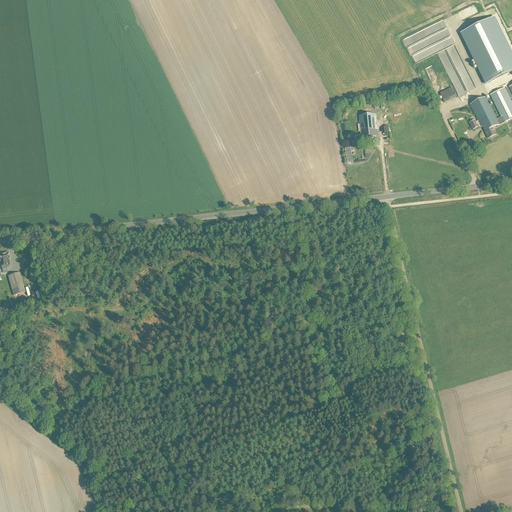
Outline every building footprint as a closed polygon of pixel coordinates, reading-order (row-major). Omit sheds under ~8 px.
[(461,33),(487,84),(511,71),(511,53),(494,17),(461,33)] [(511,85),(509,87),(511,93),(511,104),(504,88),(490,95),(501,118),(497,120),(486,97),(470,105),(478,121),(476,122),(475,120),(469,123),(473,130),(481,126),(481,127),(482,127),(488,138),(496,135),(493,128),(511,118),(511,85)] [(440,94),(444,103),(457,98),(452,88),(440,94)] [(390,119),(388,103),(381,104),(383,123),(388,123),(390,122),(390,119)] [(376,117),(376,115),(367,115),(368,118),(359,119),(360,132),(361,132),(361,138),(378,137),(377,126),(375,127),(375,124),(377,124),(376,117)] [(7,254),(7,253),(5,254),(4,254),(0,254),(0,257),(2,266),(2,270),(7,269),(6,266),(10,265),(9,260),(8,253),(7,254)] [(8,277),(13,296),(25,293),(20,273),(8,277)]
